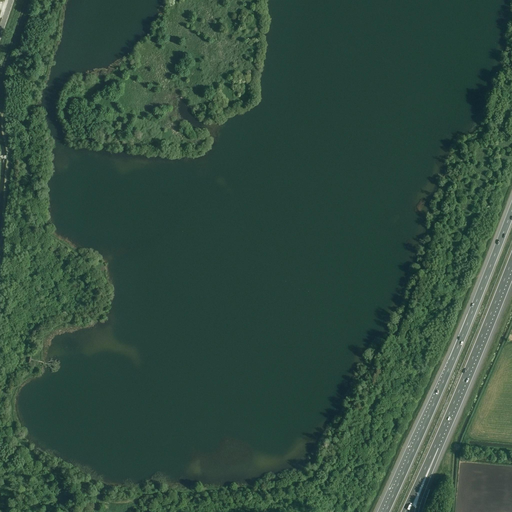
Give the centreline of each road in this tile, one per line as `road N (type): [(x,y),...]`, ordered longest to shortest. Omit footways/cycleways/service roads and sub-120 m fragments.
road 1 (motorway): [(511,207),(385,511)]
road 2 (motorway): [(434,447),(511,259)]
